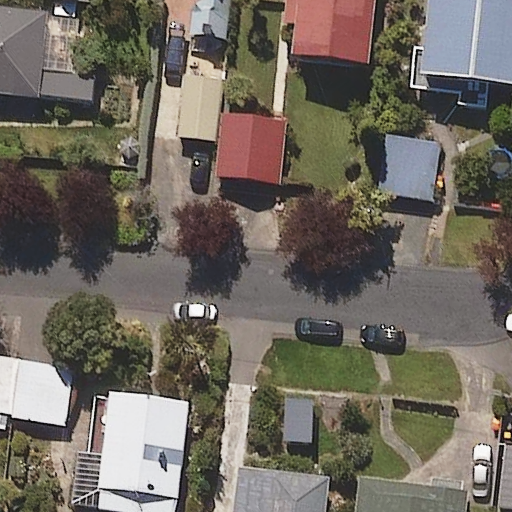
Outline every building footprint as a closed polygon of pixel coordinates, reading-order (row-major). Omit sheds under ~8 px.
[(190,0),(191,43),(227,42),(225,0),(190,0)] [(379,0),(296,0),(292,63),(375,69),(379,0)] [(511,0),(425,0),(418,82),(511,90),(511,0)] [(79,18),(0,11),(0,97),(92,104),(94,78),(75,77),(79,18)] [(221,83),(182,80),(178,140),(217,143),(221,83)] [(285,122),(220,119),(217,183),(281,186),(285,122)] [(442,147),(391,138),(381,195),(432,204),(442,147)] [(331,367),(276,354),(270,378),(326,391),(331,367)] [(0,431),(7,433),(9,419),(65,428),(73,371),(0,360),(0,431)] [(70,510),(89,511),(176,511),(189,409),(96,398),(90,446),(78,445),(70,510)] [(511,511),(511,448),(504,448),(498,511),(511,511)] [(233,511),(324,511),(328,483),(238,472),(233,511)] [(358,511),(463,511),(465,494),(361,486),(358,511)]
